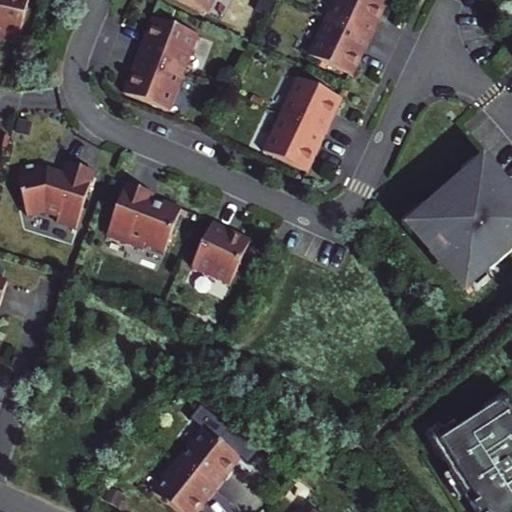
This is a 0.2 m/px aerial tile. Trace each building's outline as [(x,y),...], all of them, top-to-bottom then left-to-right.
[(0,0),(0,40),(18,45),(29,0),(0,0)] [(212,0),(178,0),(206,13),(212,0)] [(337,0),(328,20),(371,40),(379,23),(378,22),(380,17),(375,15),(382,0),(337,0)] [(145,38),(138,56),(182,73),(196,34),(158,20),(153,35),(148,33),(146,38),(145,38)] [(362,58),(371,40),(328,20),(311,57),(347,75),(354,60),(359,62),(361,57),(362,58)] [(182,73),(138,56),(131,75),(132,75),(130,80),(135,82),(129,97),(167,111),(182,73)] [(283,117),(326,137),(334,119),(332,118),(335,113),(330,111),(337,96),(300,79),(283,117)] [(317,154),(326,137),(283,117),(266,154),(302,171),(309,157),(313,159),(316,153),(317,154)] [(25,171),(21,172),(29,214),(48,210),(61,215),(58,222),(78,228),(98,174),(71,164),(68,173),(51,170),(52,166),(45,167),(44,163),(24,167),(25,171)] [(440,262),(465,290),(511,249),(511,193),(504,199),(479,170),(411,228),(430,250),(429,251),(439,263),(440,262)] [(126,185),(107,237),(144,251),(145,246),(165,253),(181,210),(162,203),(161,206),(150,201),(152,195),(126,185)] [(231,230),(213,223),(196,266),(234,282),(249,244),(234,238),(236,234),(231,232),(231,230)] [(0,308),(0,309),(8,282),(0,279),(0,308)] [(455,422),(433,434),(452,468),(446,472),(467,511),(511,511),(511,407),(510,403),(460,431),(455,422)] [(203,428),(177,460),(217,491),(229,476),(228,475),(231,471),(227,467),(237,455),(203,428)] [(177,460),(152,492),(177,511),(192,511),(196,507),(200,510),(204,506),(205,506),(217,491),(177,460)]
